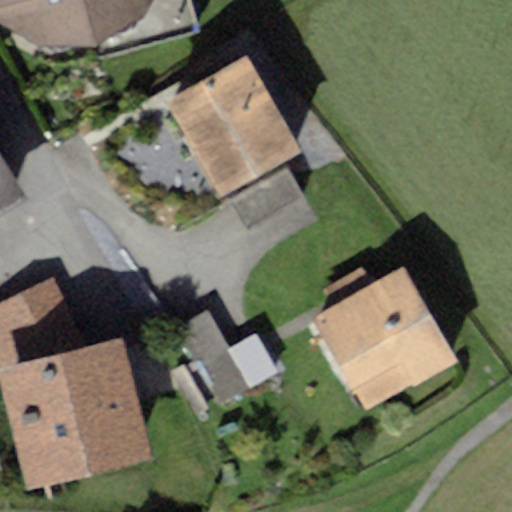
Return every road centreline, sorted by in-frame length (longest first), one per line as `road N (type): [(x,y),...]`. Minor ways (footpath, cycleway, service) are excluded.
road 1 (residential): [(137,337),(0,83)]
road 2 (track): [(333,511),(382,496),(511,422)]
